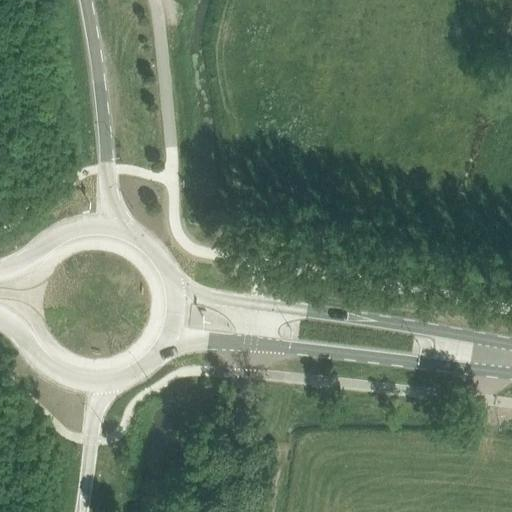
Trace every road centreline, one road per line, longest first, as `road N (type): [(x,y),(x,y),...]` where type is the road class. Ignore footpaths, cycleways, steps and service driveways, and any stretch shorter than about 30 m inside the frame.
road 1 (primary): [(252,345),(511,375)]
road 2 (primary): [(511,343),(256,306)]
road 3 (primary): [(111,232),(87,0)]
road 4 (primary): [(80,511),(104,378)]
road 5 (primary): [(0,314),(19,321),(52,362),(104,378)]
road 6 (primary): [(111,232),(74,235),(25,270),(0,276)]
